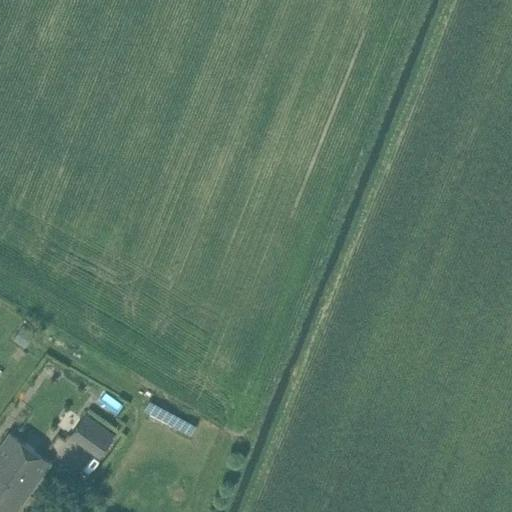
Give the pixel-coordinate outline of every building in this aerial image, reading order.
[(24,325),(14,338),(25,346),(36,333),(24,325)] [(69,435),(88,448),(103,426),(85,413),(69,435)] [(103,426),(88,448),(100,457),(115,435),(103,426)] [(9,432),(0,444),(0,511),(13,511),(51,461),(9,432)] [(98,498),(87,492),(82,503),(93,508),(98,498)]
